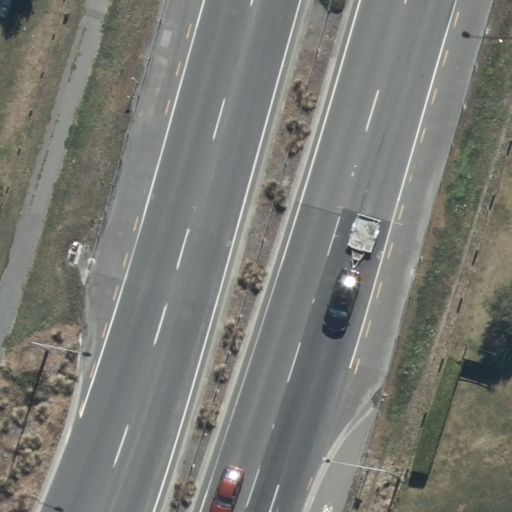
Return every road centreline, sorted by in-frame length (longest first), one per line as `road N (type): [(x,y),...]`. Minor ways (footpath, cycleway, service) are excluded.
road 1 (trunk): [(411,0),(255,511)]
road 2 (trunk): [(102,511),(144,390),(250,0)]
